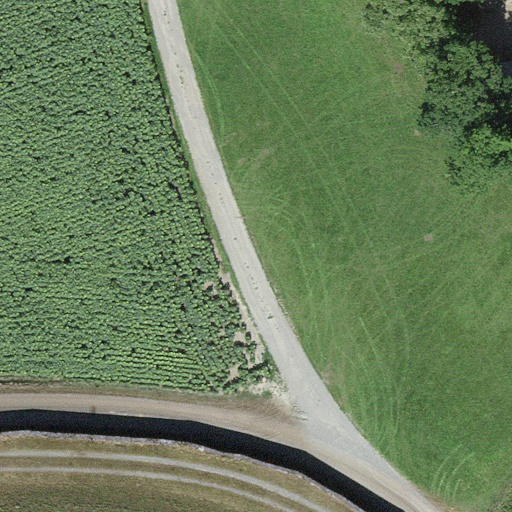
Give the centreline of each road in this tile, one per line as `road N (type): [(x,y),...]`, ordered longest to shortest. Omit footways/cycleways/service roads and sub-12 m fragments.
road 1 (track): [(407,509),(349,450),(276,328),(218,188),(167,0)]
road 2 (track): [(407,509),(315,457),(248,433),(173,420),(0,413)]
road 3 (track): [(296,511),(191,477),(0,468)]
